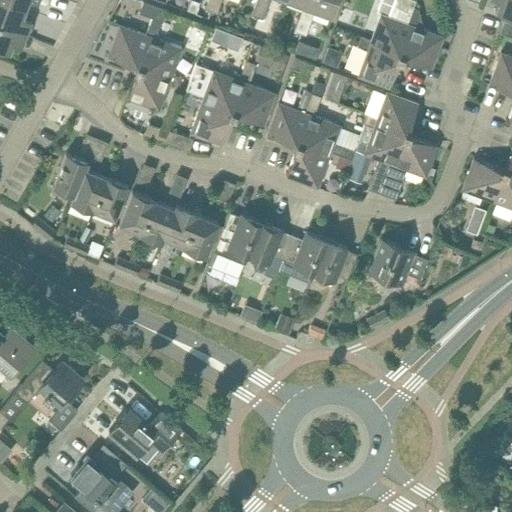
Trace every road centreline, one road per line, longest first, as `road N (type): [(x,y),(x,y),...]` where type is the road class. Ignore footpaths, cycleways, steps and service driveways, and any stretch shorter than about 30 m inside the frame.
road 1 (residential): [(48,86),(81,98),(145,148),(335,203),(425,211),(439,198),(460,139),(449,86),(465,35),(454,0)]
road 2 (unclassified): [(0,255),(185,348)]
road 3 (residential): [(112,378),(18,490),(0,495)]
road 4 (unclassified): [(301,407),(185,348)]
road 5 (tertiary): [(373,429),(456,331)]
road 6 (tertiary): [(456,331),(431,340),(356,408)]
road 7 (unclassified): [(185,348),(287,424)]
